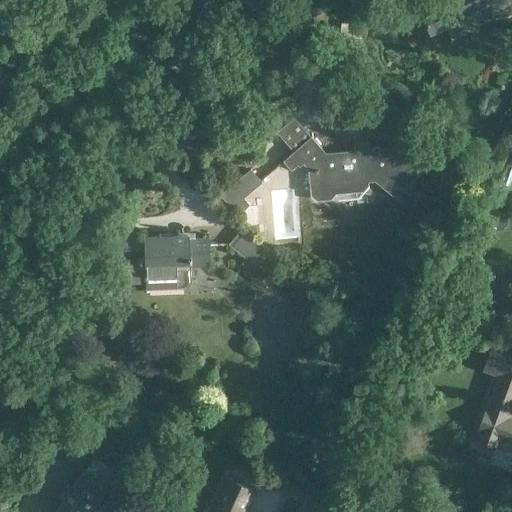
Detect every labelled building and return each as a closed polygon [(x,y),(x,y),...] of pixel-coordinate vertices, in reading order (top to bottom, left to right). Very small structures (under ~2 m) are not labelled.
[(511,0),(444,0),(421,12),(425,20),(424,21),(428,31),(430,31),(431,32),(457,19),(456,17),(477,7),(479,11),(490,6),(494,15),(506,13),(511,10),(511,0)] [(0,80),(8,74),(0,64),(0,80)] [(311,135),(283,160),(291,169),(297,163),(299,165),(303,162),(308,168),(310,194),(316,199),(330,198),(335,192),(363,190),(368,184),(367,182),(368,182),(368,177),(375,177),(398,196),(418,171),(386,145),(368,147),(368,144),(354,145),(355,149),(325,152),(311,135)] [(237,214),(247,206),(239,197),(260,179),(250,168),(220,194),(237,214)] [(242,227),(228,243),(245,257),(238,266),(257,281),(265,271),(263,270),(266,265),(262,262),(255,257),(264,246),(242,227)] [(210,265),(209,238),(188,239),(188,234),(173,235),(173,237),(162,237),(162,235),(144,236),(145,260),(124,261),(124,282),(145,281),(146,288),(183,286),(185,286),(186,286),(187,285),(188,283),(189,281),(190,280),(190,279),(189,266),(210,265)] [(361,342),(355,352),(365,358),(371,348),(361,342)] [(511,354),(503,351),(495,372),(500,373),(487,409),(485,408),(474,439),(511,452),(511,415),(511,413),(511,354)] [(88,397),(83,407),(96,413),(101,404),(88,397)] [(54,450),(73,463),(86,444),(67,431),(54,450)] [(107,466),(93,457),(84,471),(83,470),(72,486),(68,484),(60,496),(64,498),(53,511),(95,511),(111,489),(97,480),(107,466)] [(244,511),(255,490),(227,477),(210,511),(244,511)] [(357,477),(351,487),(367,496),(373,486),(357,477)] [(338,511),(339,511),(316,500),(310,511),(338,511)]
